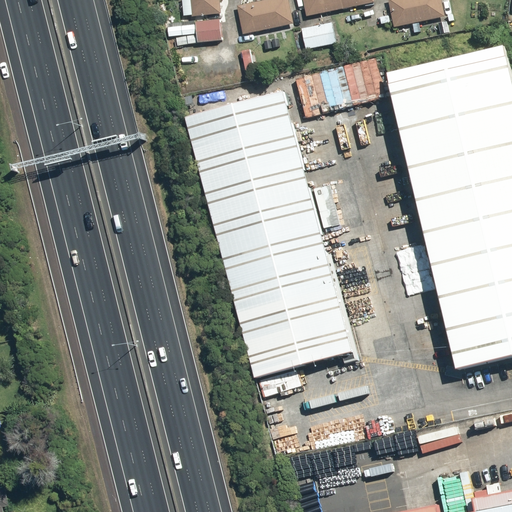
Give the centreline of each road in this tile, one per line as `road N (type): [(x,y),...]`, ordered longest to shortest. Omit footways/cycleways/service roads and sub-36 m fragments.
road 1 (motorway): [(157,511),(28,0)]
road 2 (motorway): [(70,0),(198,511)]
